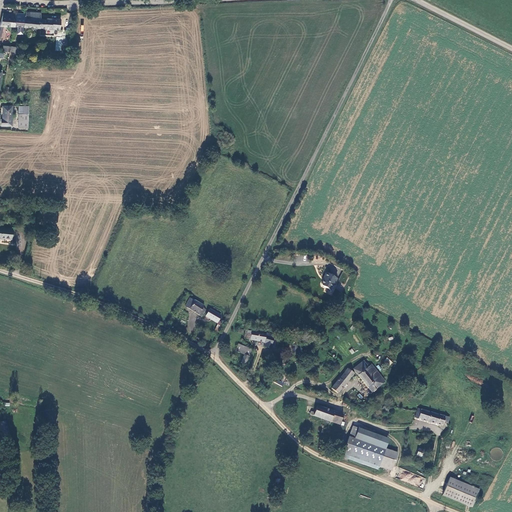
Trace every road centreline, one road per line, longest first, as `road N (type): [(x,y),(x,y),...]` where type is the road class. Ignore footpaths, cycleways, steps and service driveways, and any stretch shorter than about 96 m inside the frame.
road 1 (unclassified): [(0,270),(214,355),(310,451),(436,504),(432,511)]
road 2 (track): [(214,355),(391,0)]
road 3 (tertiary): [(190,0),(16,0)]
road 4 (unknown): [(269,411),(307,395),(362,403),(398,381)]
